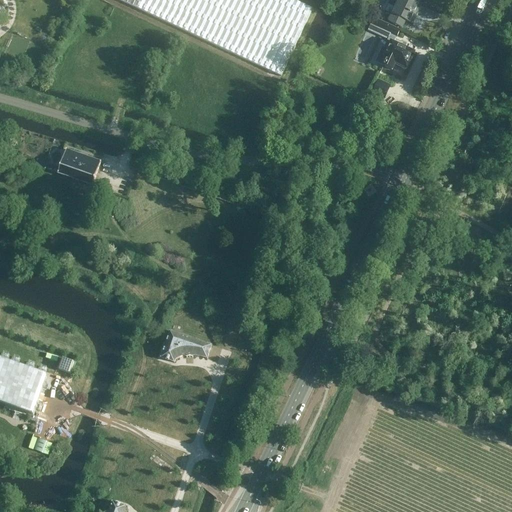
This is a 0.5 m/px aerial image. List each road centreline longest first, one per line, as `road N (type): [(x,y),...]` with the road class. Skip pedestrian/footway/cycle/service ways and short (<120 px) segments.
road 1 (unclassified): [(403,182),(364,169),(166,152),(0,102)]
road 2 (primary): [(242,511),(403,182)]
road 3 (track): [(442,204),(377,326),(377,342),(396,358),(511,385)]
road 4 (primary): [(403,182),(489,0)]
